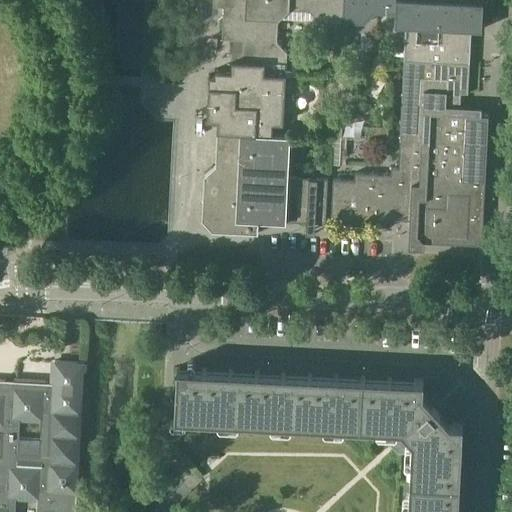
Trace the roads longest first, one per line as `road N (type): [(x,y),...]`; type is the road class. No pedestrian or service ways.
road 1 (residential): [(485,401),(454,365),(421,354),(207,346),(194,336),(194,293)]
road 2 (residential): [(194,293),(511,308)]
road 3 (residential): [(129,289),(96,278),(0,276)]
road 4 (residential): [(0,299),(129,289)]
